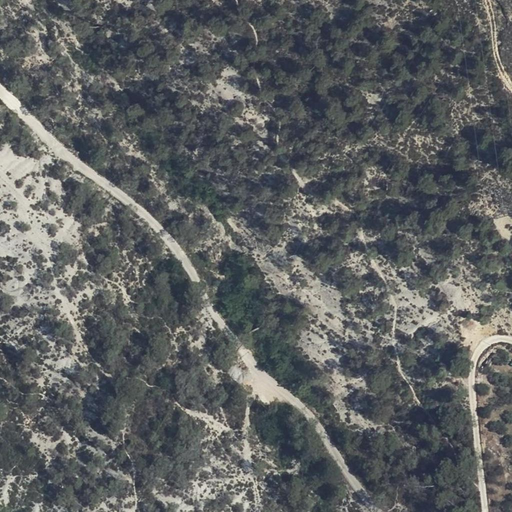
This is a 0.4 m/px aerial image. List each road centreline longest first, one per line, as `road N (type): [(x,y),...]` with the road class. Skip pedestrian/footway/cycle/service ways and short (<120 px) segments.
road 1 (track): [(0,86),(156,222),(271,381),(310,416),(382,511)]
road 2 (track): [(485,511),(470,382),(474,358),(489,341),(511,341)]
